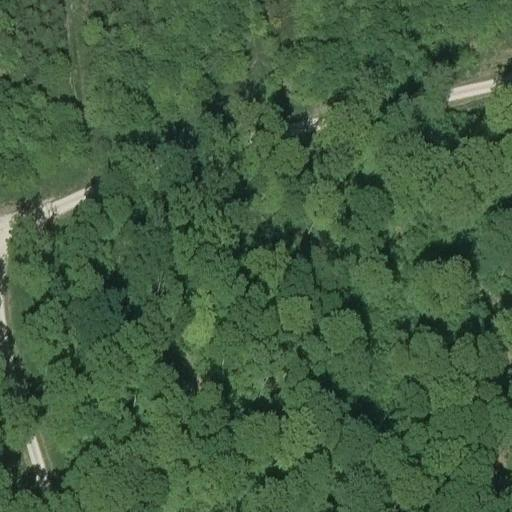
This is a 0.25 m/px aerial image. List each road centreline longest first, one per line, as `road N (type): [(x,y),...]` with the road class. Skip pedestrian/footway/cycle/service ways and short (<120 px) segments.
road 1 (track): [(0,264),(3,246),(42,213),(182,156),(511,78)]
road 2 (track): [(58,511),(0,314)]
